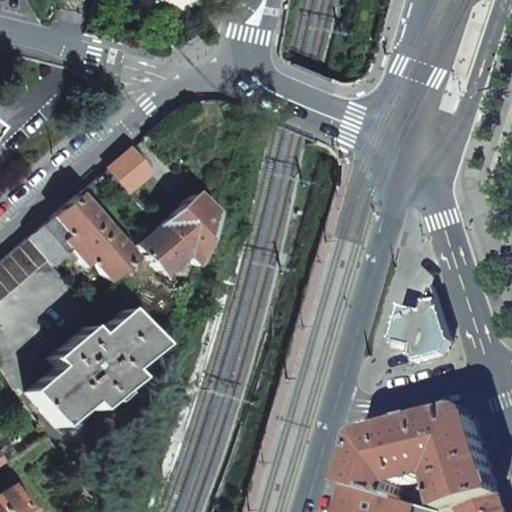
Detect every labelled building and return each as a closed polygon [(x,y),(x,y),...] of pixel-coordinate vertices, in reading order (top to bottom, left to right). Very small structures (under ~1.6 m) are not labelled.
[(203,12),(207,17),(226,0),(200,0),(199,7),(203,12)] [(106,169),(125,192),(145,174),(136,163),(126,151),(106,169)] [(93,179),(115,201),(125,192),(106,169),(93,179)] [(131,247),(154,273),(160,268),(164,273),(176,261),(172,257),(176,253),(189,268),(207,217),(188,196),(174,208),(154,225),(131,247)] [(91,267),(104,283),(106,281),(130,260),(72,197),(48,218),(24,239),(41,261),(49,268),(67,252),(85,273),(91,267)] [(145,215),(154,225),(174,208),(165,197),(145,215)] [(0,298),(41,261),(24,239),(0,259),(0,298)] [(403,307),(393,341),(414,347),(411,357),(417,364),(445,356),(453,343),(435,288),(431,289),(424,313),(403,307)] [(23,393),(54,429),(83,404),(90,412),(126,380),(119,372),(148,347),(116,311),(88,336),(81,328),(45,360),(51,368),(23,393)] [(445,488),(448,511),(454,511),(463,509),(503,496),(478,420),(465,413),(427,422),(444,477),(443,477),(448,482),(445,488)] [(351,487),(397,501),(404,486),(443,477),(444,477),(427,422),(372,436),(363,444),(357,466),(351,487)] [(346,505),(343,511),(433,511),(397,501),(351,487),(346,505)] [(0,511),(21,511),(6,488),(0,491),(0,511)] [(65,494),(72,503),(80,497),(74,488),(65,494)] [(507,511),(503,496),(463,509),(464,511),(507,511)]
